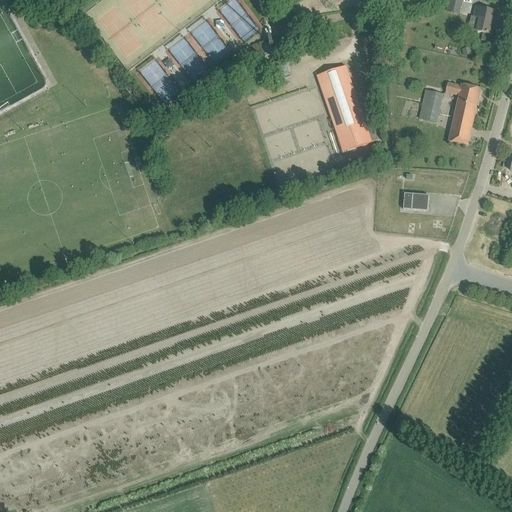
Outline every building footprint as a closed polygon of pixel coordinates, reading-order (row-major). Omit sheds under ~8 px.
[(450,0),(449,7),(448,11),(458,14),(461,0),(450,0)] [(480,19),(477,32),(492,35),(494,24),(493,24),(496,12),(476,7),(474,17),(480,19)] [(462,49),(464,56),(471,53),(470,47),(462,49)] [(239,52),(243,63),(248,60),(243,50),(239,52)] [(237,53),(232,54),(236,65),(241,63),(237,53)] [(286,65),(272,71),(276,82),(290,77),(286,65)] [(346,67),(317,77),(343,152),(370,143),(372,142),(378,140),(373,126),(367,128),(346,67)] [(449,142),(468,146),(481,89),(461,85),(461,87),(448,84),(446,93),(459,96),(449,142)] [(419,119),(437,123),(443,95),(425,91),(419,119)] [(347,167),(350,176),(365,171),(362,162),(347,167)] [(412,195),(404,194),(403,210),(411,210),(411,211),(412,211),(412,210),(427,212),(429,196),(413,195),(413,194),(412,194),(412,195)]
